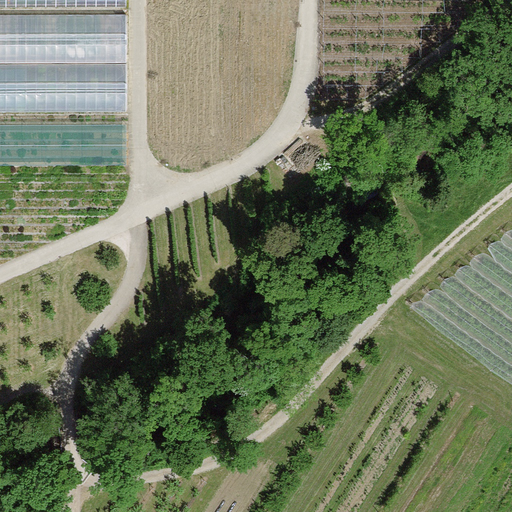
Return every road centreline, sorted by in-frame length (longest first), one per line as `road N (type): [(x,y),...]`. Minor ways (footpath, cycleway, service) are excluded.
road 1 (track): [(75,482),(196,466),(257,440),(399,289),(511,199)]
road 2 (track): [(0,273),(272,146),(303,91),(309,0)]
road 3 (track): [(75,482),(67,381),(128,290),(138,212)]
road 4 (track): [(281,136),(391,90),(511,2)]
road 5 (track): [(146,209),(137,149),(137,0)]
road 6 (track): [(511,398),(382,307)]
